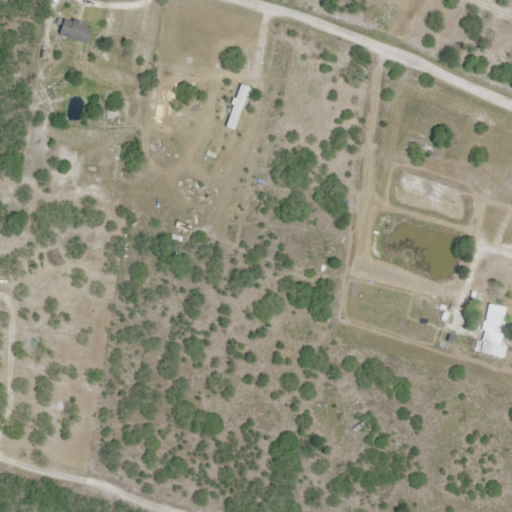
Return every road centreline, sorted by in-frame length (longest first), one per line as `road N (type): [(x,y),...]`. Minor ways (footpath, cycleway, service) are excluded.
road 1 (residential): [(311,511),(387,50)]
road 2 (residential): [(222,0),(387,50),(511,101)]
road 3 (residential): [(0,461),(165,511)]
